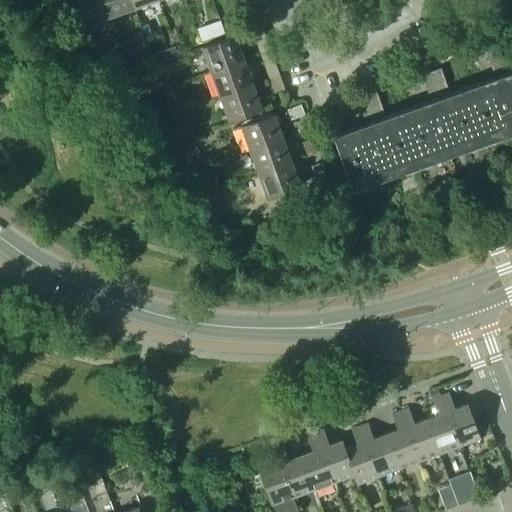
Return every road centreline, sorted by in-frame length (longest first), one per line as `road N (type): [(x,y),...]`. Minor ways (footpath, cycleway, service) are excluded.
road 1 (secondary): [(259,330),(126,304),(78,285),(0,236)]
road 2 (secondary): [(460,286),(259,330)]
road 3 (secondary): [(259,330),(344,336),(454,310)]
road 4 (residential): [(390,35),(316,56),(268,0)]
road 5 (residential): [(454,310),(507,418)]
